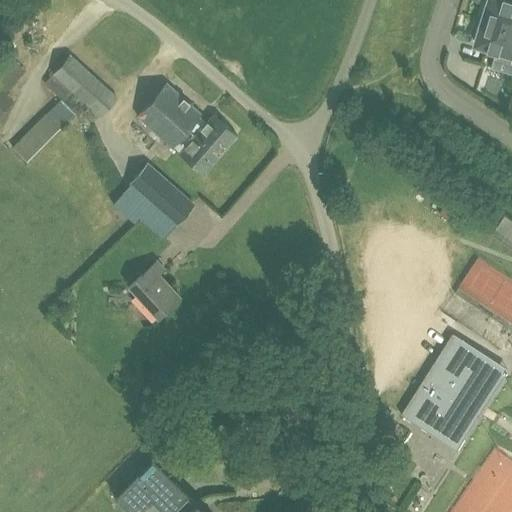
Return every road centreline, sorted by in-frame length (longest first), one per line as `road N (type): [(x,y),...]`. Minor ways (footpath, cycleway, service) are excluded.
road 1 (residential): [(360,511),(328,239),(300,151)]
road 2 (residential): [(300,151),(120,0)]
road 3 (residential): [(511,143),(437,94),(428,48),(444,0)]
road 4 (residential): [(368,0),(300,151)]
